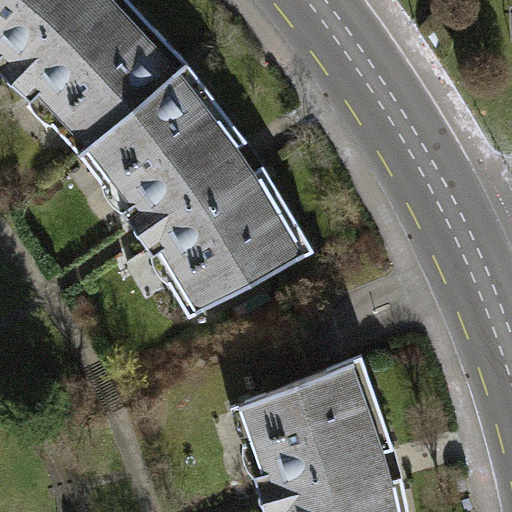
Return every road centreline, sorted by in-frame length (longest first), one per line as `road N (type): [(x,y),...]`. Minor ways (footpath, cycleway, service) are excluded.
road 1 (residential): [(462,250),(306,0)]
road 2 (residential): [(511,382),(462,250)]
